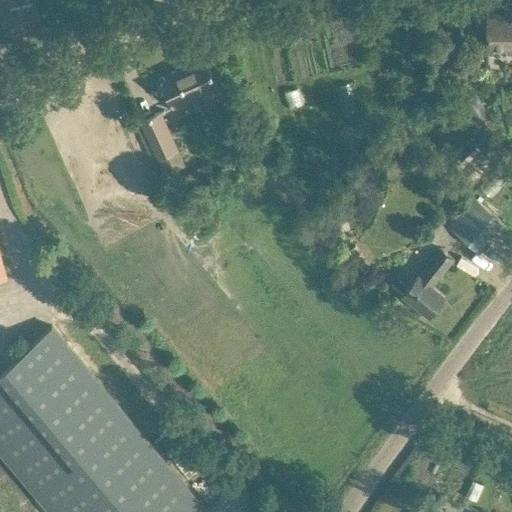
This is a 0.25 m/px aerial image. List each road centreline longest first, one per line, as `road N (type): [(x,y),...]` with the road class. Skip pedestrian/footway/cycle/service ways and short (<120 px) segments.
road 1 (unclassified): [(348,511),(511,292)]
road 2 (tertiary): [(0,91),(193,0)]
